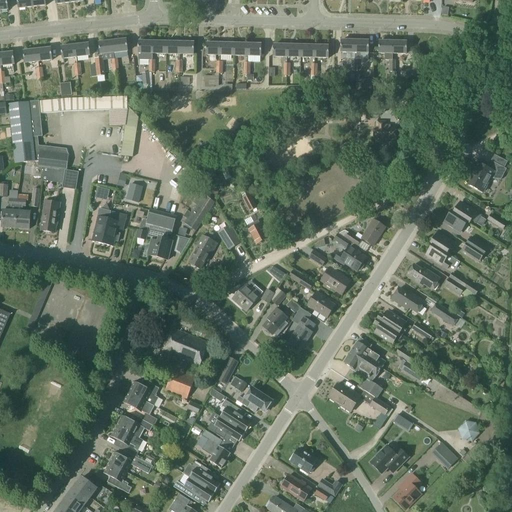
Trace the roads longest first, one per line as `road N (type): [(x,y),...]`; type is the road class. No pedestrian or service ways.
road 1 (residential): [(297,397),(435,184),(494,39)]
road 2 (track): [(193,299),(419,183),(511,125)]
road 3 (residential): [(37,511),(105,415),(140,276)]
road 4 (residential): [(297,397),(204,307),(140,276)]
road 5 (residential): [(494,39),(442,26),(312,23)]
road 6 (residential): [(312,23),(152,19)]
road 7 (residential): [(152,19),(0,36)]
road 8 (residential): [(140,276),(0,251)]
road 9 (residential): [(379,511),(297,397)]
road 10 (residential): [(222,511),(297,397)]
